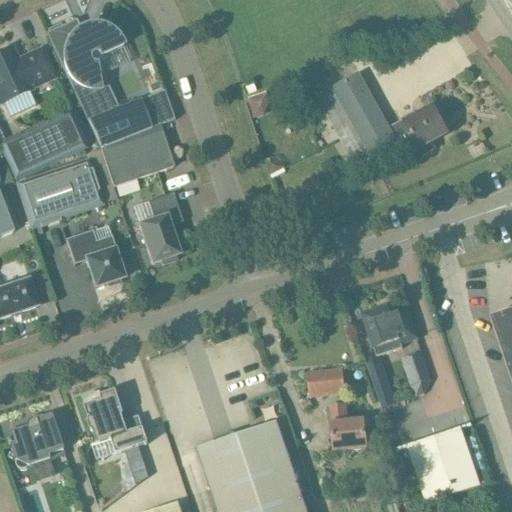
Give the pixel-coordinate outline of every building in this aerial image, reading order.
[(81,33),(76,22),(61,29),(60,26),(48,32),(49,34),(46,36),(100,152),(151,132),(139,103),(117,112),(94,62),(122,48),(120,44),(116,39),(112,36),(107,33),(102,31),(97,30),(91,30),(86,31),(81,33)] [(12,51),(0,56),(0,103),(1,106),(2,105),(9,119),(35,107),(28,93),(30,92),(30,91),(53,80),(41,53),(17,64),(12,51)] [(359,76),(333,91),(334,93),(319,101),(355,165),(370,157),(371,159),(397,144),(397,143),(411,136),(423,158),(436,151),(433,144),(447,136),(433,110),(419,118),(417,114),(389,130),(359,76)] [(251,118),(270,117),(270,97),(250,97),(251,118)] [(86,151),(69,114),(0,146),(0,150),(15,183),(86,151)] [(159,128),(151,132),(100,152),(113,190),(173,169),(159,128)] [(266,160),(271,176),(285,169),(278,158),(266,160)] [(103,208),(88,162),(16,186),(31,232),(103,208)] [(182,224),(173,196),(147,204),(153,220),(151,225),(139,228),(152,266),(161,263),(162,268),(177,263),(175,259),(178,257),(169,229),(182,224)] [(0,238),(14,233),(0,197),(0,238)] [(92,233),(65,242),(74,267),(85,263),(95,291),(107,286),(108,290),(121,286),(119,282),(123,281),(114,254),(116,253),(111,239),(107,228),(92,233)] [(0,292),(0,322),(37,310),(28,283),(0,292)] [(412,319),(409,309),(399,313),(399,315),(385,320),(382,310),(363,317),(377,360),(402,351),(401,346),(417,341),(410,320),(412,319)] [(511,313),(490,321),(511,385),(511,313)] [(404,359),(410,395),(431,392),(424,355),(404,359)] [(344,397),(341,373),(308,376),(310,400),(344,397)] [(86,397),(81,398),(83,404),(88,421),(87,425),(89,431),(93,434),(97,447),(111,442),(116,457),(148,446),(139,418),(126,423),(116,393),(101,398),(100,392),(95,394),(93,393),(87,395),(86,397)] [(347,425),(345,407),(330,408),(332,426),(331,426),(334,454),(367,451),(364,423),(347,425)] [(64,452),(51,415),(35,420),(37,424),(7,434),(17,462),(16,463),(16,465),(16,466),(16,468),(17,469),(18,470),(19,471),(20,472),(21,472),(23,472),(24,472),(25,472),(27,471),(28,471),(29,470),(30,468),(51,461),(49,458),(64,452)] [(305,511),(277,425),(197,452),(216,511),(305,511)] [(480,490),(461,432),(407,450),(426,508),(480,490)]
